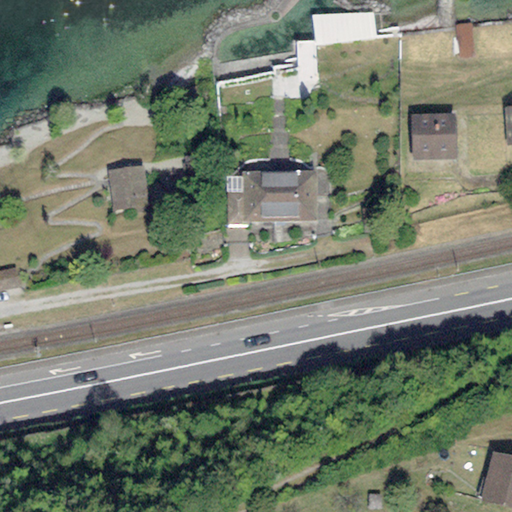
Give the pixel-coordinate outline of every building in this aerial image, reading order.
[(479,52),(479,19),(461,19),(461,53),(479,52)] [(453,114),(414,116),(416,157),(455,155),(453,114)] [(143,168),(112,172),(117,208),(148,204),(143,168)] [(314,177),(250,177),(250,196),(229,196),(229,224),(247,224),(247,217),(314,217),(314,177)] [(14,269),(0,272),(0,287),(18,283),(14,269)] [(511,456),(497,453),(486,498),(511,504),(511,456)]
